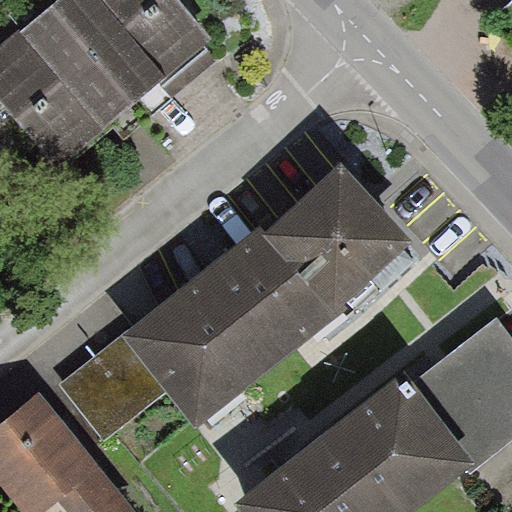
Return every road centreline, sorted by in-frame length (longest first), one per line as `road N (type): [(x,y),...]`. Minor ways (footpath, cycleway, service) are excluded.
road 1 (residential): [(367,39),(0,333)]
road 2 (residential): [(367,39),(511,193)]
